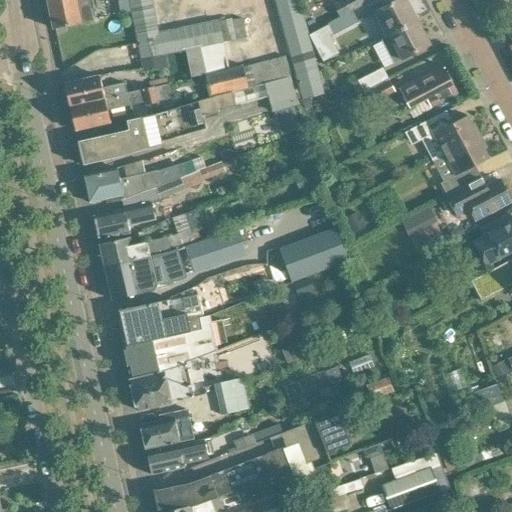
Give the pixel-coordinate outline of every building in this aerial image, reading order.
[(47,0),(53,29),(93,21),(89,0),(47,0)] [(277,6),(280,17),(301,11),(298,0),(277,6)] [(347,0),(335,6),(342,18),(353,12),(367,4),(364,0),(347,0)] [(397,0),(375,12),(389,37),(418,21),(406,0),(397,0)] [(133,18),(153,13),(151,4),(131,8),(133,18)] [(280,17),(283,27),(304,22),(301,11),(280,17)] [(353,12),(342,18),(328,25),(335,37),(359,24),(353,12)] [(135,28),(155,23),(153,13),(133,18),(135,28)] [(231,21),(234,39),(247,37),(243,18),(231,21)] [(218,21),(222,42),(234,39),(231,21),(230,19),(218,21)] [(212,44),(222,42),(218,21),(208,23),(212,44)] [(389,37),(381,40),(393,63),(430,44),(418,21),(389,37)] [(283,27),(286,38),(307,32),(304,22),(283,27)] [(137,37),(157,33),(155,23),(135,28),(137,37)] [(198,25),(202,46),(212,44),(208,23),(198,25)] [(192,48),(199,47),(202,46),(198,25),(188,27),(192,48)] [(182,50),(192,48),(188,27),(178,29),(182,50)] [(172,52),(182,50),(178,29),(168,31),(172,52)] [(164,54),(172,52),(168,31),(157,33),(162,54),(164,54)] [(286,38),(289,48),(310,43),(307,32),(286,38)] [(137,37),(141,59),(162,54),(157,33),(137,37)] [(199,47),(201,61),(225,56),(222,42),(212,44),(202,46),(199,47)] [(289,48),(292,59),(312,53),(310,43),(289,48)] [(292,59),(295,69),(315,64),(312,53),(292,59)] [(167,67),(164,54),(162,54),(141,59),(144,72),(167,67)] [(201,61),(204,75),(228,70),(225,56),(201,61)] [(283,59),(273,62),(279,81),(289,79),(283,59)] [(273,62),(263,64),(268,84),(279,81),(273,62)] [(263,64),(253,67),(258,87),(268,84),(263,64)] [(295,69),(298,80),(318,75),(315,64),(295,69)] [(358,82),(364,93),(378,121),(425,98),(429,106),(457,91),(444,66),(394,91),(383,69),(358,82)] [(228,70),(204,75),(209,99),(210,99),(248,89),(243,70),(242,67),(228,70)] [(253,67),(243,70),(248,89),(258,87),(253,67)] [(318,75),(298,80),(304,101),(324,95),(318,75)] [(67,96),(70,107),(125,94),(123,83),(101,88),(99,76),(64,84),(65,87),(64,89),(65,95),(67,96)] [(264,86),(267,98),(271,112),(297,105),(289,79),(264,86)] [(125,94),(70,107),(75,130),(108,122),(106,110),(144,101),(145,105),(157,103),(153,87),(125,94)] [(214,112),(210,99),(209,99),(176,107),(146,115),(126,120),(128,129),(77,141),(83,165),(103,160),(116,157),(160,144),(160,141),(204,129),(200,115),(214,112)] [(433,135),(444,156),(477,138),(466,116),(449,125),(442,114),(447,111),(446,111),(411,129),(418,143),(433,135)] [(441,184),(447,196),(477,180),(471,168),(488,159),(477,138),(444,156),(454,176),(441,184)] [(192,160),(181,164),(185,175),(196,171),(192,160)] [(181,164),(167,169),(171,180),(185,175),(181,164)] [(309,166),(292,172),(299,191),(316,184),(309,166)] [(85,179),(84,181),(86,189),(88,190),(90,202),(105,199),(106,204),(122,200),(124,200),(123,198),(160,184),(158,178),(156,171),(144,175),(131,178),(124,179),(126,188),(120,189),(118,181),(116,169),(104,172),(85,176),(85,179)] [(113,211),(93,216),(99,240),(118,236),(129,233),(131,233),(129,227),(129,225),(146,221),(143,206),(152,204),(160,201),(160,200),(203,182),(198,170),(196,171),(185,175),(171,180),(160,184),(123,198),(124,200),(122,200),(124,204),(125,209),(113,211)] [(477,180),(447,196),(457,215),(469,208),(475,220),(510,201),(499,180),(482,189),(477,180)] [(357,211),(346,217),(354,232),(365,226),(363,223),(364,222),(360,214),(359,215),(357,211)] [(507,214),(490,223),(478,229),(483,238),(474,242),(485,264),(511,249),(511,222),(509,224),(505,216),(508,215),(507,214)] [(460,224),(451,229),(455,236),(464,232),(460,224)] [(346,261),(335,227),(279,248),(290,282),(292,281),(307,276),(346,261)] [(99,243),(104,265),(149,256),(193,240),(189,229),(166,237),(131,244),(130,237),(99,243)] [(149,256),(104,265),(112,300),(153,290),(155,286),(160,284),(161,286),(246,258),(237,229),(194,244),(193,240),(149,256)] [(471,282),(481,301),(498,292),(497,290),(511,282),(511,258),(460,286),(461,287),(471,282)] [(307,276),(292,281),(298,295),(312,290),(307,276)] [(271,279),(256,283),(260,294),(274,289),(271,279)] [(123,346),(123,347),(200,330),(197,316),(201,315),(196,295),(181,298),(185,314),(173,316),(170,299),(115,311),(115,312),(117,312),(124,345),(123,346)] [(158,370),(159,374),(163,373),(184,364),(183,362),(202,356),(203,355),(217,349),(210,315),(198,318),(201,329),(200,330),(123,347),(130,377),(158,370)] [(511,366),(508,359),(495,366),(501,377),(511,371),(511,366)] [(163,373),(159,374),(130,381),(131,384),(129,385),(132,394),(133,394),(137,410),(194,397),(186,365),(184,366),(184,364),(163,373)] [(240,377),(213,383),(216,399),(244,393),(240,377)] [(365,388),(369,400),(389,393),(384,381),(365,388)] [(298,387),(301,394),(315,389),(312,382),(298,387)] [(478,412),(504,402),(497,385),(471,394),(478,412)] [(244,393),(216,399),(220,414),(247,408),(244,393)] [(160,420),(141,425),(143,435),(141,439),(142,445),(146,447),(146,449),(165,445),(179,442),(193,439),(189,423),(186,410),(179,411),(159,416),(160,420)] [(314,421),(326,453),(351,444),(339,412),(314,421)] [(166,447),(146,452),(151,475),(171,470),(183,468),(182,462),(207,457),(207,454),(205,445),(212,443),(211,438),(203,439),(166,447)] [(174,486),(155,490),(159,511),(163,511),(197,505),(205,502),(245,487),(290,469),(282,448),(266,454),(251,460),(190,483),(182,485),(182,482),(174,484),(174,486)] [(430,465),(382,483),(391,508),(439,490),(430,465)] [(290,469),(245,487),(250,499),(295,482),(294,480),(293,478),(292,476),(292,473),(291,473),(291,471),(290,469)] [(360,479),(281,506),(282,511),(295,511),(346,494),(363,489),(360,479)] [(197,505),(163,511),(207,511),(205,502),(197,505)] [(408,511),(438,511),(435,502),(408,511)] [(373,510),(366,511),(385,511),(388,511),(385,503),(372,508),(373,510)]
